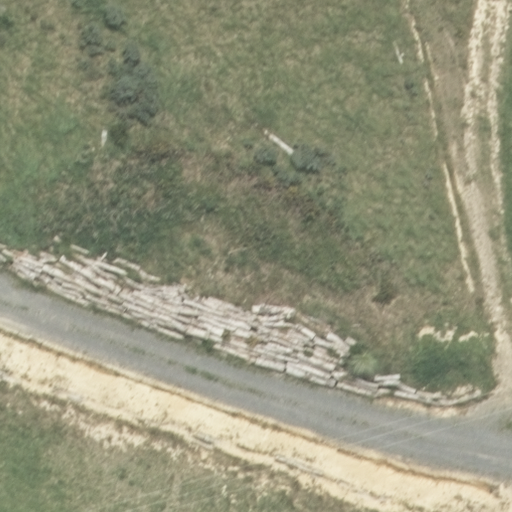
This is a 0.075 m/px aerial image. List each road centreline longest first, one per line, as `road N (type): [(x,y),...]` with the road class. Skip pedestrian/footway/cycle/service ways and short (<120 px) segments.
road 1 (track): [(511,458),(390,437),(0,295)]
road 2 (track): [(511,285),(480,212),(511,29)]
